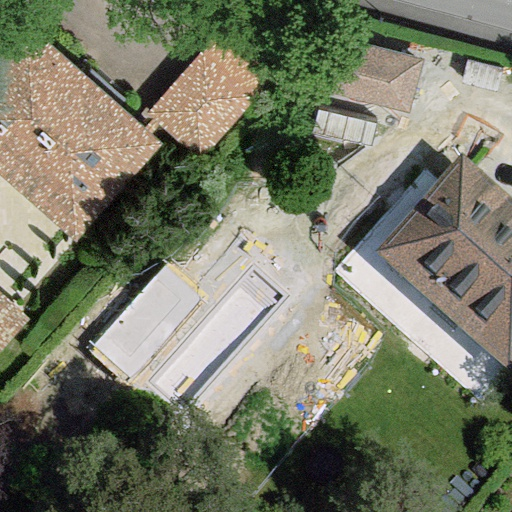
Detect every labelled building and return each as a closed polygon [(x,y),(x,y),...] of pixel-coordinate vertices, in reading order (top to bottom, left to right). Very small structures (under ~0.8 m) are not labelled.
[(29,24),(0,57),(0,143),(78,212),(148,129),(29,24)] [(342,35),(331,79),(407,99),(417,56),(342,35)] [(475,120),(490,49),(438,38),(423,109),(475,120)] [(207,47),(156,105),(204,148),(256,91),(207,47)] [(511,224),(466,183),(391,265),(511,371),(511,370),(511,224)] [(4,275),(0,279),(0,342),(36,304),(4,275)]
